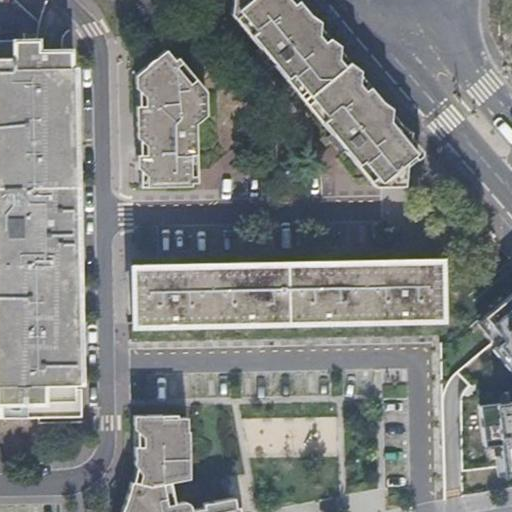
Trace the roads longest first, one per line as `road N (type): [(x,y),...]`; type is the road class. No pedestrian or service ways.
road 1 (residential): [(64,0),(99,49),(106,447),(95,465),(70,479),(0,484)]
road 2 (secondary): [(340,0),(511,194)]
road 3 (secondary): [(511,122),(427,3)]
